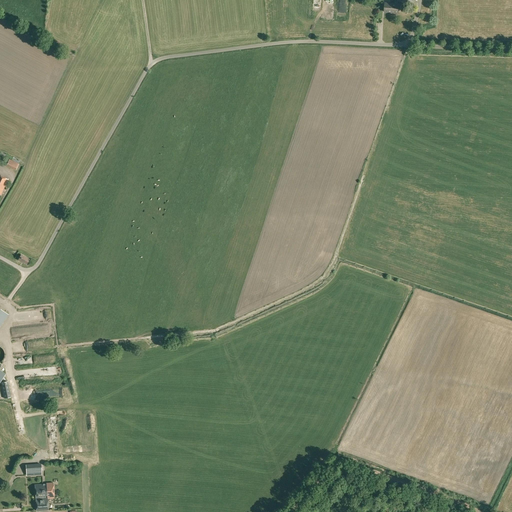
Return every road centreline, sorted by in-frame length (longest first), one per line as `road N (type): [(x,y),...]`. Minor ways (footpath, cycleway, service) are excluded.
road 1 (unclassified): [(0,257),(23,269),(37,265),(158,59),(295,41),(511,49)]
road 2 (track): [(481,511),(343,462),(331,465),(290,511)]
